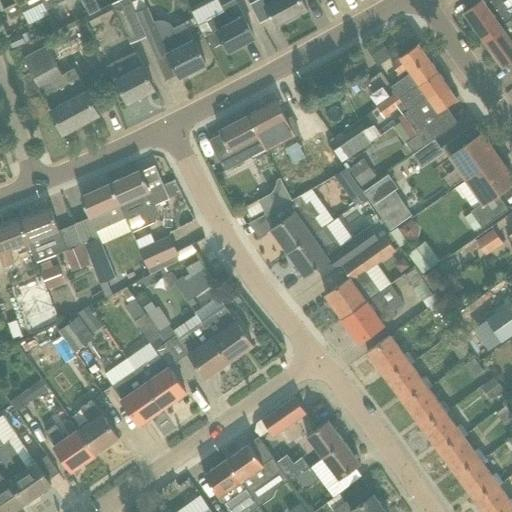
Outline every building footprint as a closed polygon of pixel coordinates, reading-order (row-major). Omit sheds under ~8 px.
[(1,0),(5,8),(10,18),(23,12),(29,25),(49,15),(46,9),(41,0),(1,0)] [(41,0),(46,9),(64,0),(41,0)] [(146,37),(135,12),(129,0),(119,0),(113,3),(130,44),(146,37)] [(143,0),(135,0),(131,2),(135,12),(146,37),(148,40),(156,58),(167,53),(179,77),(182,75),(184,77),(190,74),(190,71),(206,63),(197,45),(194,40),(193,40),(186,26),(187,26),(185,22),(174,28),(172,25),(170,23),(167,21),(162,20),(157,20),(154,21),(148,7),(146,7),(143,0)] [(206,19),(213,31),(206,35),(212,47),(223,42),(228,51),(254,37),(243,17),(244,17),(234,0),(233,0),(222,6),(224,10),(206,19)] [(256,0),(249,4),(259,23),(271,17),(276,26),(306,9),(301,0),(256,0)] [(476,30),(483,39),(507,22),(511,18),(511,0),(474,0),(466,6),(468,8),(464,12),(476,30)] [(110,5),(87,16),(92,27),(102,22),(100,20),(114,13),(110,5)] [(511,18),(483,39),(489,48),(502,66),(511,59),(511,18)] [(20,33),(7,38),(11,48),(24,43),(20,33)] [(378,66),(391,56),(380,41),(367,50),(378,66)] [(417,61),(426,55),(418,44),(400,57),(391,64),(398,73),(393,76),(397,82),(411,72),(420,65),(417,61)] [(39,90),(57,80),(58,82),(64,78),(46,45),(40,49),(40,50),(23,59),(39,90)] [(115,79),(116,79),(128,102),(155,89),(145,71),(143,66),(142,66),(135,52),(108,65),(115,79)] [(396,93),(387,100),(393,110),(398,107),(403,103),(400,98),(419,84),(438,71),(431,62),(426,55),(417,61),(420,65),(411,72),(397,82),(391,86),(393,89),(396,93)] [(441,93),(449,87),(443,79),(438,71),(419,84),(400,98),(403,103),(398,107),(403,113),(427,96),(428,96),(437,89),(441,93)] [(364,74),(355,81),(361,90),(370,83),(364,74)] [(56,92),(54,88),(42,94),(63,133),(99,114),(89,97),(86,91),(80,79),(56,92)] [(457,98),(449,87),(441,93),(437,89),(428,96),(427,96),(403,113),(418,135),(407,142),(414,152),(437,137),(430,127),(444,117),(440,111),(457,98)] [(248,115),(258,135),(266,149),(266,150),(299,133),(292,118),(287,120),(276,100),(248,115)] [(384,116),(393,110),(387,100),(377,107),(384,116)] [(217,155),(225,170),(266,149),(258,135),(248,115),(219,130),(228,149),(217,155)] [(464,175),(495,153),(475,124),(443,146),(464,175)] [(361,132),(340,147),(347,158),(369,143),(361,132)] [(320,134),(303,146),(327,178),(343,167),(320,134)] [(305,157),(297,142),(284,148),(292,164),(305,157)] [(511,184),(511,176),(495,153),(464,175),(482,202),(470,211),(482,227),(494,219),(494,220),(509,210),(498,194),(511,184)] [(349,169),(361,186),(376,175),(364,158),(349,169)] [(349,200),(353,206),(366,197),(346,168),(332,176),(349,200)] [(126,218),(132,232),(155,221),(159,211),(156,204),(170,198),(163,183),(149,190),(140,169),(110,183),(126,218)] [(282,182),(276,185),(274,189),(271,193),(272,193),(258,201),(261,205),(266,213),(292,199),(282,182)] [(88,259),(91,264),(92,266),(108,259),(102,244),(132,232),(126,218),(110,183),(80,196),(90,217),(75,223),(83,244),(88,259)] [(271,229),(288,252),(322,228),(315,217),(319,214),(310,201),(306,204),(300,195),(292,199),(266,213),(275,226),(271,229)] [(398,195),(377,210),(382,216),(403,202),(398,195)] [(20,220),(28,241),(36,261),(66,249),(50,208),(20,220)] [(20,220),(0,227),(0,259),(3,267),(13,263),(8,249),(28,241),(20,220)] [(322,228),(288,252),(304,276),(342,248),(341,246),(326,225),(322,228)] [(356,256),(379,239),(369,226),(353,237),(341,246),(342,248),(351,260),(356,256)] [(397,227),(389,232),(399,246),(407,241),(397,228),(397,227)] [(494,230),(476,241),(483,250),(485,254),(503,242),(494,230)] [(364,267),(367,271),(396,251),(385,235),(379,240),(379,239),(356,256),(364,267)] [(169,236),(151,245),(140,249),(151,274),(164,267),(179,259),(176,252),(169,236)] [(88,259),(83,244),(65,251),(64,252),(72,272),(91,264),(88,259)] [(176,252),(179,259),(194,252),(191,245),(176,252)] [(415,262),(422,272),(437,260),(430,251),(415,262)] [(189,274),(184,277),(187,281),(205,268),(200,260),(186,268),(189,274)] [(57,265),(41,271),(47,289),(64,283),(57,265)] [(381,291),(367,271),(364,267),(325,295),(341,318),(381,291)] [(433,293),(430,290),(421,277),(414,267),(404,274),(423,301),(433,293)] [(421,277),(430,290),(443,281),(434,268),(421,277)] [(173,283),(187,302),(196,295),(187,281),(184,277),(183,276),(173,283)] [(234,290),(227,295),(236,307),(243,302),(234,290)] [(150,301),(143,291),(135,296),(143,306),(150,301)] [(381,291),(341,318),(358,342),(396,315),(388,303),(389,303),(381,291)] [(202,322),(229,361),(253,345),(236,320),(235,321),(218,296),(195,312),(196,315),(202,322)] [(511,301),(486,319),(501,341),(511,333),(511,301)] [(158,305),(145,314),(157,332),(164,342),(175,335),(173,331),(168,324),(170,323),(158,305)] [(58,330),(62,334),(68,343),(71,348),(74,352),(94,338),(91,334),(104,325),(89,306),(56,325),(59,330),(58,330)] [(145,314),(135,320),(150,342),(155,349),(164,342),(157,332),(145,314)] [(205,378),(229,361),(202,322),(178,339),(205,378)] [(111,384),(156,353),(148,341),(103,372),(111,384)] [(145,384),(161,407),(185,391),(159,353),(158,353),(135,369),(145,383),(145,384)] [(379,383),(471,511),(511,511),(511,497),(412,359),(379,383)] [(112,386),(126,407),(137,424),(161,407),(145,384),(145,383),(135,369),(112,386)] [(41,379),(29,387),(36,397),(48,388),(41,379)] [(18,395),(10,401),(17,410),(25,405),(18,395)] [(78,430),(94,454),(118,437),(91,398),(80,406),(91,421),(78,430)] [(262,420),(273,435),(304,413),(294,398),(262,420)] [(306,435),(321,457),(343,442),(327,420),(306,435)] [(54,447),(59,454),(70,470),(94,454),(78,430),(65,439),(55,423),(44,431),(55,447),(54,447)] [(50,484),(39,468),(35,461),(27,466),(9,441),(4,444),(0,437),(0,466),(25,502),(50,484)] [(225,458),(249,494),(282,471),(273,457),(262,464),(247,442),(225,458)] [(337,479),(343,475),(359,464),(343,442),(321,457),(337,479)] [(202,473),(218,496),(219,495),(228,508),(249,494),(225,458),(202,473)] [(0,466),(0,511),(10,511),(25,502),(0,466)] [(318,477),(310,467),(296,477),(304,488),(318,477)] [(383,511),(372,496),(356,508),(354,506),(352,507),(341,494),(327,503),(332,511),(383,511)] [(287,511),(307,511),(308,511),(300,501),(287,511)]
